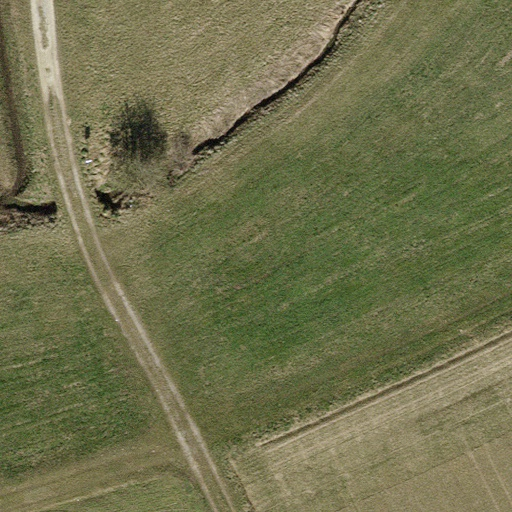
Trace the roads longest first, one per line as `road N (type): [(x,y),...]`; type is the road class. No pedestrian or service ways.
road 1 (track): [(194,445),(86,237),(61,132),(44,0)]
road 2 (track): [(194,445),(0,502)]
